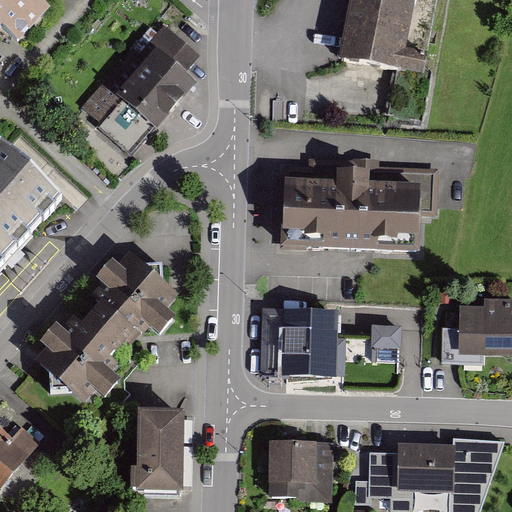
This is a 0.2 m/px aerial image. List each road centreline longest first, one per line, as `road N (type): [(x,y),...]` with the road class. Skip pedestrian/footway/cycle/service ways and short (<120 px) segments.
road 1 (residential): [(0,343),(145,190),(193,162),(234,160)]
road 2 (residential): [(511,413),(228,405)]
road 3 (residential): [(228,405),(234,160)]
road 4 (unknown): [(115,222),(0,98)]
road 5 (residential): [(234,160),(239,0)]
